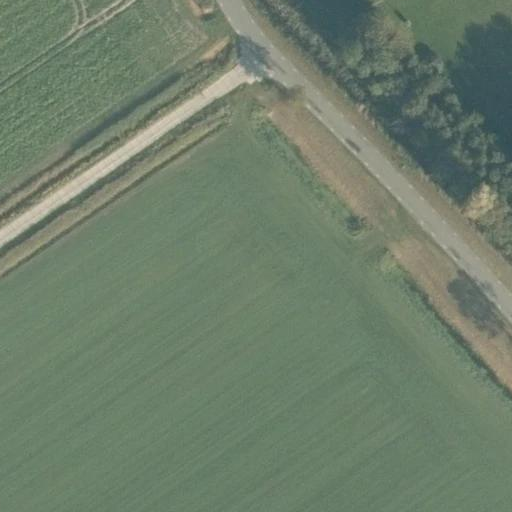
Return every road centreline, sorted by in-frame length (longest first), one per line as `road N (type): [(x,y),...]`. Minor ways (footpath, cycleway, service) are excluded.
road 1 (tertiary): [(511,331),(265,61),(221,0)]
road 2 (track): [(0,244),(265,61)]
